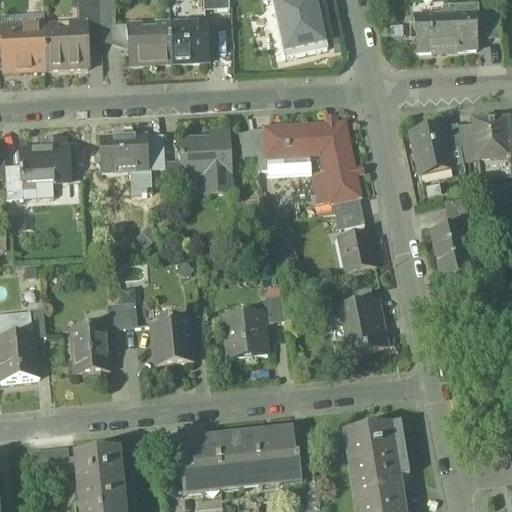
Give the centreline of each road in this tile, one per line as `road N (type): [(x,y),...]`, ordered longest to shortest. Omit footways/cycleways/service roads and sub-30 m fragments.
road 1 (residential): [(428,382),(0,433)]
road 2 (residential): [(370,94),(0,110)]
road 3 (residential): [(370,94),(428,382)]
road 4 (residential): [(511,87),(370,94)]
